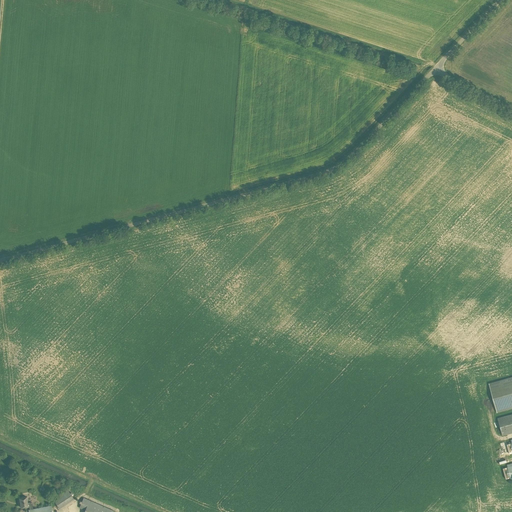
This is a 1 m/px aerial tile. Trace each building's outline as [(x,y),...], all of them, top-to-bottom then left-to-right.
[(511,376),(489,383),(497,413),(511,408),(511,376)] [(502,435),(511,432),(511,414),(498,419),(502,435)] [(59,509),(74,499),(67,489),(52,499),(59,509)] [(27,503),(26,497),(19,498),(21,507),(29,506),(30,510),(28,510),(28,511),(52,511),(51,505),(32,509),(31,502),(27,503)] [(113,511),(114,511),(83,498),(79,508),(85,510),(83,511),(113,511)]
